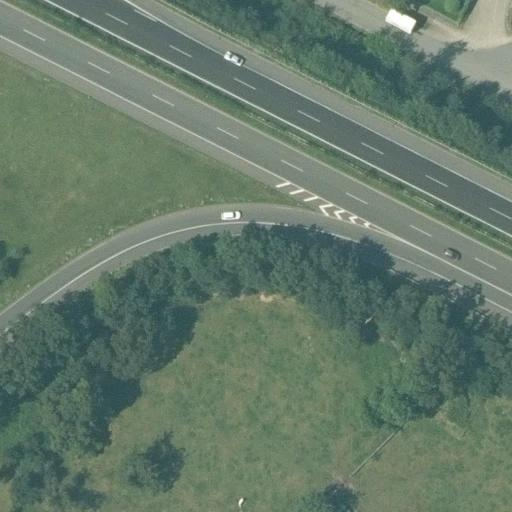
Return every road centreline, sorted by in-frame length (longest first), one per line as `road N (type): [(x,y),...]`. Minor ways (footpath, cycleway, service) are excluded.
road 1 (motorway): [(0,30),(464,265)]
road 2 (motorway): [(511,232),(51,0)]
road 3 (motorway): [(0,333),(114,255),(167,233),(286,226),(464,265)]
road 4 (residential): [(345,0),(483,70)]
